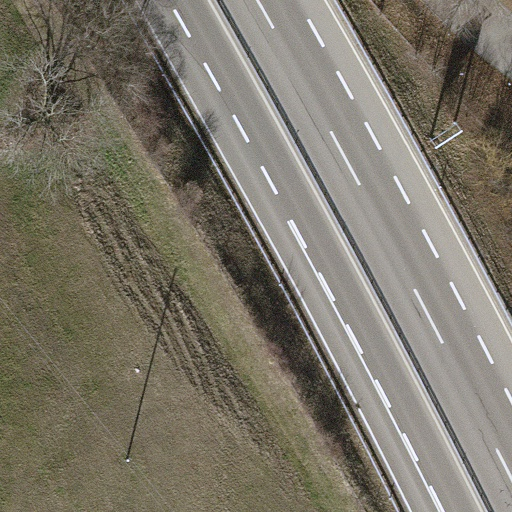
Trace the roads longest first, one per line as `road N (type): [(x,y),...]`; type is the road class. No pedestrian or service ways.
road 1 (track): [(21,0),(203,285),(335,511)]
road 2 (trunk): [(186,0),(460,511)]
road 3 (trunk): [(511,478),(257,0)]
